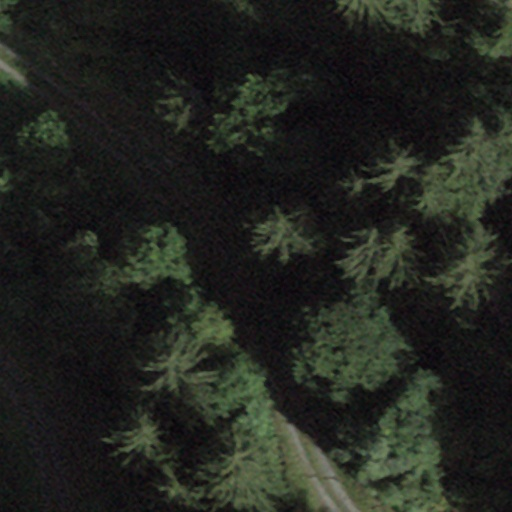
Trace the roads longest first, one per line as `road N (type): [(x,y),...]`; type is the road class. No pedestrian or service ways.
road 1 (track): [(0,59),(123,157),(203,242),(271,358),(322,511)]
road 2 (track): [(49,511),(37,430),(0,373)]
